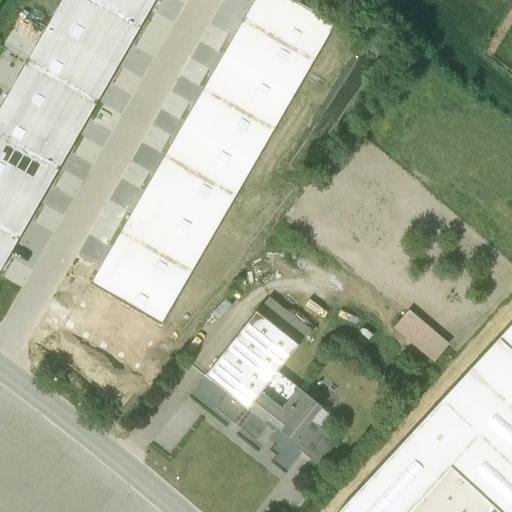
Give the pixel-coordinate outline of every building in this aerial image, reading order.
[(61,0),(0,106),(0,272),(155,0),(61,0)] [(291,0),(253,0),(89,283),(160,324),(333,24),(291,0)] [(299,450),(316,463),(335,440),(311,421),(322,406),(277,371),(310,329),(269,296),(205,374),(226,392),(215,408),(255,439),(267,425),(274,430),(276,428),(301,447),(299,450)] [(448,343),(408,309),(393,327),(433,361),(448,343)] [(408,511),(449,468),(493,508),(497,511),(511,511),(511,324),(340,511),(408,511)] [(384,376),(397,387),(410,370),(397,360),(384,376)] [(488,511),(493,508),(449,468),(408,511),(488,511)]
